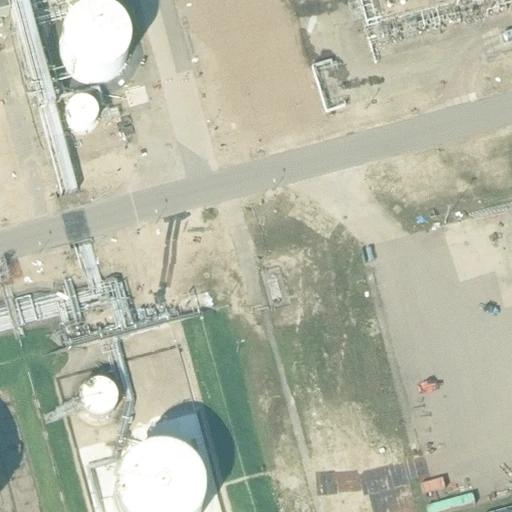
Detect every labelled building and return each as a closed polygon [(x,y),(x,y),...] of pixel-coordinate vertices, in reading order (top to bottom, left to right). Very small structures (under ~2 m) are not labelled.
[(0,0),(0,18),(8,17),(3,0),(0,0)] [(59,48),(61,62),(67,72),(76,79),(88,84),(99,84),(111,80),(120,72),(126,62),(128,52),(127,42),(123,32),(116,24),(108,19),(95,16),(82,18),(70,25),(63,36),(59,48)] [(66,104),(67,110),(72,117),(79,121),(88,119),(94,114),(97,105),(94,97),(87,91),(78,91),(72,93),(68,98),(66,104)] [(137,264),(141,276),(155,272),(151,260),(137,264)] [(70,405),(72,415),(77,424),(86,430),(97,432),(107,429),(116,423),(121,414),(122,404),(120,394),(114,386),(105,381),(95,379),(85,381),(77,387),(72,395),(70,405)] [(511,511),(511,495),(487,501),(489,511),(511,511)]
